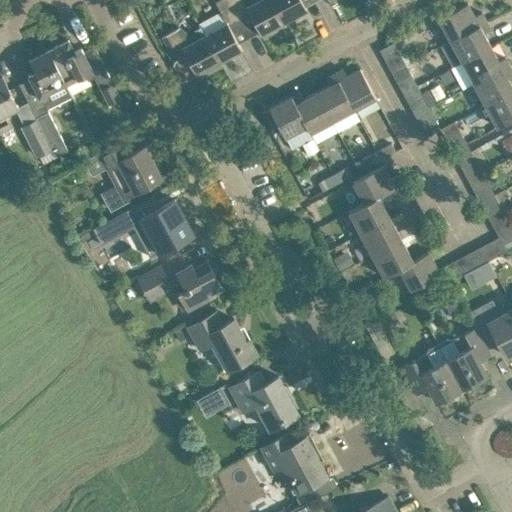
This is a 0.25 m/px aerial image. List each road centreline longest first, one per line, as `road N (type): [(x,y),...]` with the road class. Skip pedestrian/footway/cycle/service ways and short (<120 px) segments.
road 1 (residential): [(193,119),(208,127),(269,246),(311,279),(432,489),(487,460)]
road 2 (residential): [(473,245),(360,31)]
road 3 (residential): [(193,119),(360,31)]
road 4 (residential): [(98,0),(139,87),(193,119)]
